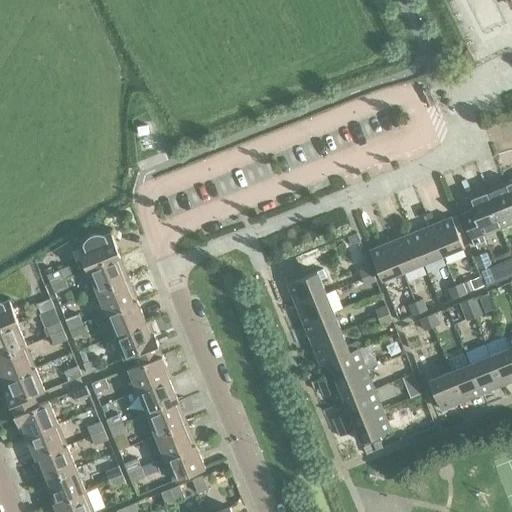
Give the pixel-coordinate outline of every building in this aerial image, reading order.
[(143,148),(154,146),(152,135),(141,137),(143,148)] [(511,199),(505,182),(484,190),(499,226),(511,221),(511,199)] [(499,226),(484,190),(467,197),(471,207),(461,211),(474,242),(485,238),(483,233),(499,226)] [(462,244),(451,215),(433,222),(445,251),(462,244)] [(424,259),(445,251),(433,222),(413,231),(424,259)] [(352,231),(348,233),(352,242),(359,239),(356,230),(352,231)] [(77,245),(86,268),(120,254),(110,231),(104,234),(100,233),(96,233),(92,234),(89,236),(86,238),(84,242),(77,245)] [(403,268),(424,259),(413,231),(391,239),(403,268)] [(403,268),(391,239),(370,248),(382,277),(403,268)] [(473,257),(478,271),(480,270),(491,266),(486,252),(473,257)] [(120,254),(86,268),(87,268),(88,268),(97,289),(128,277),(119,255),(120,254)] [(491,266),(480,270),(486,284),(511,273),(511,259),(511,258),(491,266)] [(359,267),(362,275),(372,271),(369,263),(359,267)] [(74,273),(70,265),(60,268),(64,277),(74,273)] [(323,267),(288,281),(296,301),(325,289),(321,280),(328,277),(323,267)] [(47,273),(51,282),(64,277),(60,268),(47,273)] [(365,283),(375,278),(372,271),(362,275),(365,283)] [(67,286),(64,277),(51,282),(54,291),(67,286)] [(137,299),(128,277),(97,289),(106,311),(137,299)] [(480,277),(469,281),(473,290),(483,286),(480,277)] [(460,297),(467,294),(463,283),(455,286),(460,297)] [(455,286),(446,289),(451,300),(460,297),(455,286)] [(296,301),(303,320),(332,309),(325,289),(296,301)] [(472,309),(479,306),(475,295),(467,298),(472,309)] [(488,295),(479,299),(484,313),(494,309),(488,295)] [(428,307),(424,296),(416,299),(420,310),(428,307)] [(37,302),(41,312),(54,307),(50,297),(37,302)] [(0,328),(18,321),(9,298),(2,301),(0,300),(0,328)] [(472,309),(467,298),(460,301),(464,312),(472,309)] [(146,320),(137,299),(106,311),(115,334),(149,320),(149,319),(146,320)] [(420,310),(416,299),(408,303),(413,313),(420,310)] [(375,308),(378,315),(389,311),(386,304),(375,308)] [(303,320),(312,342),(341,330),(332,309),(303,320)] [(381,323),(391,319),(389,311),(378,315),(381,323)] [(69,326),(83,320),(80,312),(66,318),(69,326)] [(438,323),(434,312),(427,315),(431,326),(438,323)] [(424,328),(431,326),(427,315),(420,318),(424,328)] [(45,324),(49,334),(63,329),(59,318),(45,324)] [(83,320),(69,326),(72,335),(87,329),(83,320)] [(134,352),(144,348),(145,351),(152,354),(153,356),(163,352),(161,347),(149,320),(115,334),(124,357),(134,352)] [(18,322),(18,321),(0,328),(0,354),(26,344),(17,322),(18,322)] [(67,338),(63,329),(49,334),(53,343),(67,338)] [(320,363),(349,350),(341,330),(312,342),(320,363)] [(35,366),(26,344),(0,354),(0,369),(4,378),(4,379),(35,366)] [(329,359),(337,379),(366,367),(358,346),(329,359)] [(503,383),(511,378),(511,352),(509,346),(491,353),(503,383)] [(163,352),(153,356),(152,354),(145,351),(144,348),(134,352),(136,357),(138,362),(128,366),(138,389),(169,377),(172,376),(163,352)] [(503,383),(491,353),(467,363),(479,392),(503,383)] [(87,372),(100,366),(96,356),(83,362),(87,372)] [(479,392),(467,363),(448,371),(460,400),(479,392)] [(64,369),(68,379),(81,374),(77,364),(64,369)] [(27,405),(28,407),(38,403),(36,398),(34,393),(44,389),(35,366),(4,379),(4,378),(0,380),(10,403),(20,399),(21,402),(27,405)] [(337,379),(345,399),(374,387),(366,367),(337,379)] [(460,400),(448,371),(429,378),(440,408),(460,400)] [(321,385),(331,381),(328,372),(318,376),(321,385)] [(108,386),(104,376),(91,382),(95,391),(108,386)] [(169,377),(138,389),(147,412),(178,399),(169,377)] [(325,393),(335,389),(331,381),(321,385),(325,393)] [(90,394),(85,384),(72,389),(76,399),(90,394)] [(345,399),(353,419),(382,408),(374,387),(345,399)] [(21,402),(20,399),(10,403),(12,408),(23,436),(24,436),(27,435),(58,422),(48,399),(38,403),(28,407),(27,405),(21,402)] [(187,421),(178,399),(147,412),(156,434),(187,421)] [(361,439),(390,428),(382,408),(353,419),(361,439)] [(110,426),(124,421),(120,413),(107,419),(110,426)] [(338,426),(348,422),(345,414),(335,418),(338,426)] [(87,425),(91,434),(104,429),(100,419),(87,425)] [(124,421),(110,426),(114,436),(128,430),(124,421)] [(196,443),(187,421),(156,434),(165,456),(196,443)] [(67,444),(58,422),(27,435),(23,436),(24,436),(27,435),(36,457),(67,444)] [(341,434),(351,430),(348,422),(338,426),(341,434)] [(107,439),(104,429),(91,434),(94,444),(107,439)] [(165,456),(156,460),(160,470),(169,466),(174,479),(205,466),(196,443),(165,456)] [(76,466),(67,444),(36,457),(45,479),(76,466)] [(129,471),(141,466),(138,457),(125,462),(129,471)] [(105,469),(109,479),(122,473),(118,464),(105,469)] [(85,489),(76,466),(45,479),(54,501),(85,489)] [(141,466),(129,471),(132,479),(145,474),(141,466)] [(126,483),(122,473),(109,479),(113,489),(126,483)] [(208,487),(202,474),(192,478),(198,491),(208,487)] [(181,482),(172,485),(177,499),(186,495),(181,482)] [(172,485),(162,489),(168,502),(177,499),(172,485)] [(92,511),(94,511),(85,489),(54,501),(58,511),(92,511)] [(140,511),(136,501),(127,504),(129,511),(140,511)]
